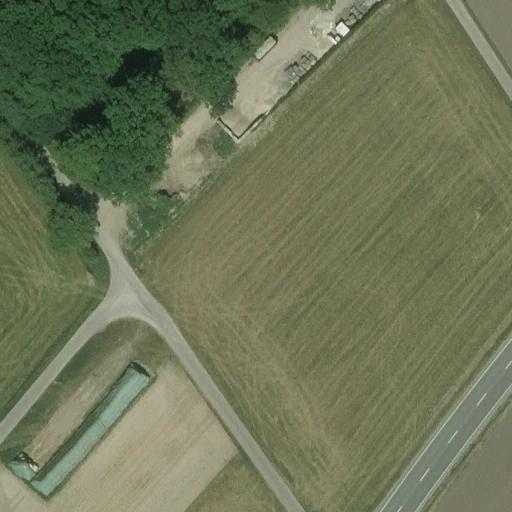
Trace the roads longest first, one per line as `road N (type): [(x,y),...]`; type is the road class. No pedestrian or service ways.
road 1 (unclassified): [(294,511),(132,287)]
road 2 (unclassified): [(132,287),(0,100)]
road 3 (unclassified): [(0,437),(132,287)]
road 4 (secondary): [(511,363),(398,511)]
